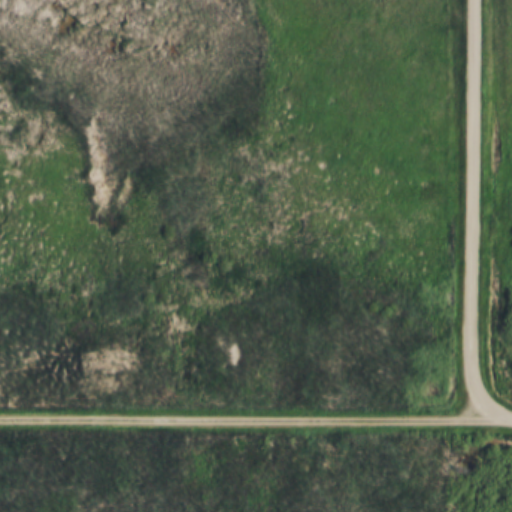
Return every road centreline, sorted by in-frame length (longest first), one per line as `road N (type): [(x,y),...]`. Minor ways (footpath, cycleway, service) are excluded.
road 1 (track): [(475,421),(0,420)]
road 2 (residential): [(471,0),(475,421)]
